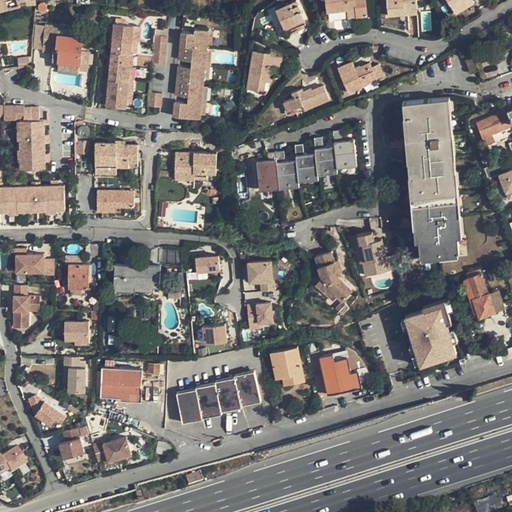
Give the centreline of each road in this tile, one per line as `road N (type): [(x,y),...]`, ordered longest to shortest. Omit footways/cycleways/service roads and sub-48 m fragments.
road 1 (residential): [(59,499),(421,388)]
road 2 (motorway): [(511,406),(179,511)]
road 3 (residential): [(69,232),(215,239),(234,258),(230,313)]
road 4 (motorway): [(303,511),(511,445)]
road 5 (residential): [(69,232),(97,222),(142,222),(155,143),(189,136),(214,144)]
road 6 (residential): [(59,499),(9,380),(0,314)]
road 7 (residential): [(0,76),(78,111),(178,124)]
